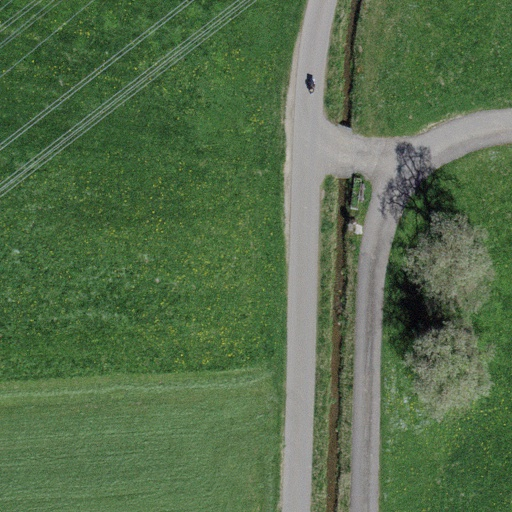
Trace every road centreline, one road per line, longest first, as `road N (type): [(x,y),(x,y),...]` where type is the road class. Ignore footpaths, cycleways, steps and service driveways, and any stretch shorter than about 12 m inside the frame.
road 1 (track): [(300,511),(308,150),(319,64),(338,0)]
road 2 (track): [(366,511),(371,257),(398,165),(471,138),(511,138)]
